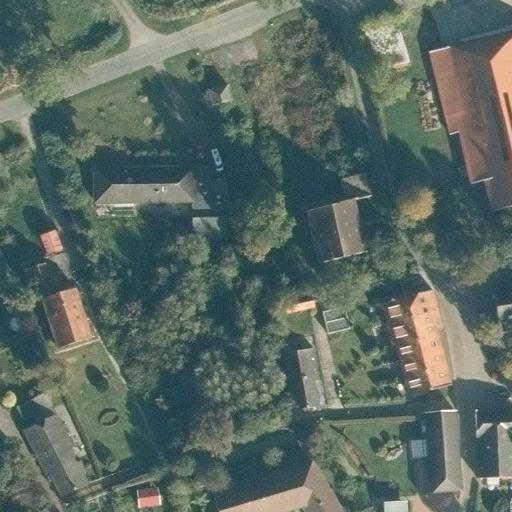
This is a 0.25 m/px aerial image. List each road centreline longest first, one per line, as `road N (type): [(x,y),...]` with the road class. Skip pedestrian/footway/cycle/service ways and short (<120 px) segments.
road 1 (residential): [(354,0),(353,45),(385,179),(400,222),(444,291),(467,408)]
road 2 (residential): [(161,51),(0,116)]
road 3 (residential): [(467,408),(319,417)]
road 4 (residential): [(295,0),(161,51)]
